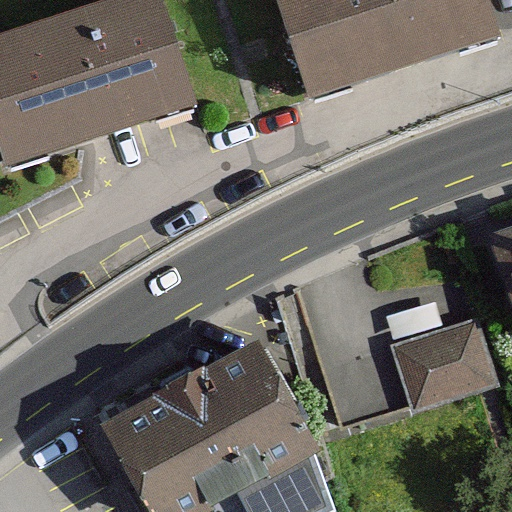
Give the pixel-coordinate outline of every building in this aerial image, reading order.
[(114,0),(0,36),(0,156),(4,169),(195,109),(160,0),(114,0)] [(274,0),(310,105),(500,41),(486,0),(274,0)] [(511,221),(501,225),(511,255),(511,221)] [(404,346),(427,410),(509,381),(486,317),(404,346)] [(127,424),(174,511),(370,511),(376,509),(284,339),(127,424)]
